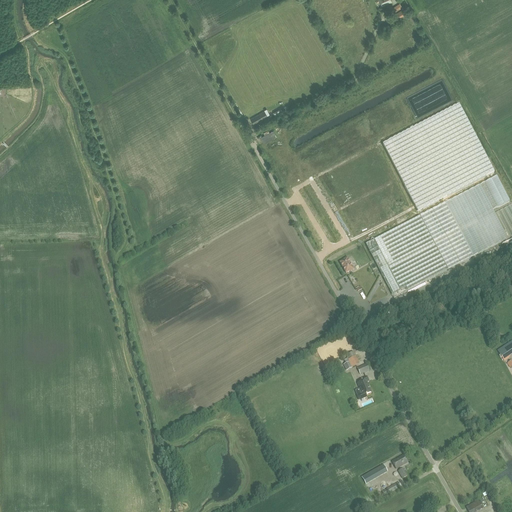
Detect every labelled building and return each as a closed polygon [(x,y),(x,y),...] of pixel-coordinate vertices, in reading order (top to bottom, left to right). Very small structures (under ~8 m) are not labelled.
[(399,20),(406,15),(402,9),(395,14),(399,20)] [(418,212),(495,172),(460,104),(383,144),(418,212)] [(275,113),(277,117),(285,113),(283,109),(275,113)] [(253,124),(267,116),(265,111),(251,119),(253,124)] [(264,143),(277,136),(274,131),(270,133),(268,131),(264,133),(265,135),(261,138),(264,143)] [(479,185),(366,244),(394,298),(511,235),(511,204),(495,213),(479,185)] [(346,274),(352,270),(352,271),(354,270),(347,258),(343,260),(339,262),(346,274)] [(503,348),(504,349),(508,356),(511,353),(511,342),(504,348),(503,348)] [(350,359),(353,365),(359,362),(356,356),(350,359)] [(367,364),(357,368),(360,375),(369,371),(367,364)] [(367,377),(360,380),(361,382),(358,384),(360,389),(355,391),(359,400),(367,397),(366,395),(371,393),(369,388),(368,388),(367,386),(368,385),(367,382),(369,381),(367,377)] [(396,469),(408,463),(403,456),(392,462),(396,469)] [(387,472),(383,465),(362,477),(366,484),(387,472)] [(403,469),(399,472),(402,478),(407,476),(403,469)] [(401,486),(399,482),(382,492),(385,496),(401,486)] [(468,511),(476,511),(483,509),(478,501),(466,507),(468,511)]
